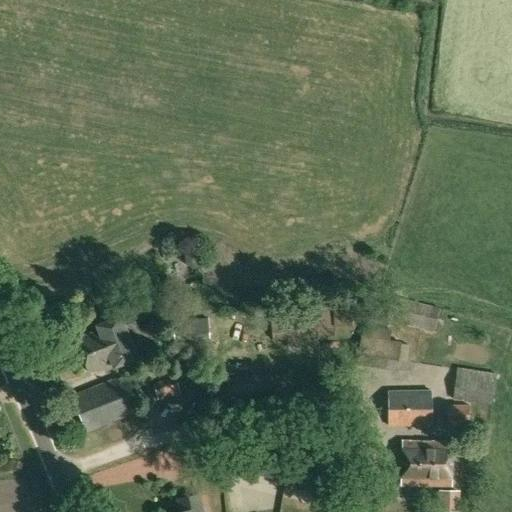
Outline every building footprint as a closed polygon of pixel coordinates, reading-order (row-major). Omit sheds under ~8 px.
[(352,327),(352,300),(336,300),(336,293),(316,293),(316,311),(306,311),(306,317),(272,319),(273,339),(307,337),(335,336),(334,327),(352,327)] [(440,308),(392,296),(386,320),(434,333),(440,308)] [(114,367),(138,357),(120,315),(97,325),(99,330),(75,340),(89,373),(112,362),(114,367)] [(170,340),(211,337),(210,319),(170,321),(170,340)] [(390,339),(392,330),(377,328),(377,330),(363,327),(357,366),(397,372),(399,360),(407,362),(409,345),(401,344),(402,341),(390,339)] [(458,366),(454,387),(453,400),(493,406),(497,373),(458,366)] [(292,372),(270,376),(217,383),(220,397),(223,409),(275,401),(274,398),(296,395),(292,372)] [(86,432),(141,411),(126,375),(71,395),(86,432)] [(158,401),(180,394),(176,376),(154,384),(158,401)] [(388,426),(433,426),(432,391),(388,391),(388,426)] [(469,425),(470,404),(446,404),(446,425),(469,425)] [(452,486),(453,443),(403,441),(402,485),(452,486)] [(288,452),(279,450),(247,444),(241,473),(284,479),(288,452)] [(340,491),(340,454),(297,453),(296,489),(340,491)] [(459,511),(460,491),(439,491),(438,511),(459,511)] [(203,511),(199,494),(182,498),(185,510),(178,511),(203,511)]
